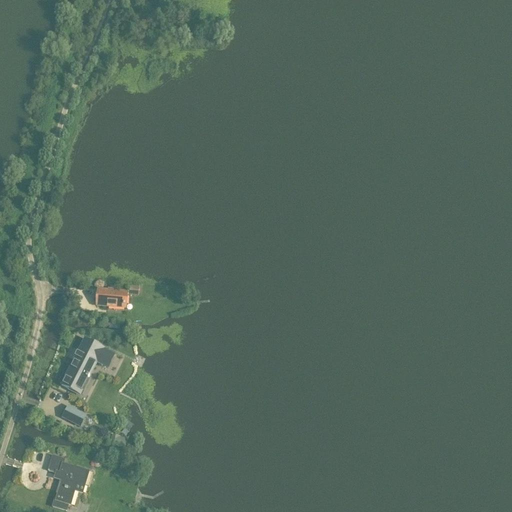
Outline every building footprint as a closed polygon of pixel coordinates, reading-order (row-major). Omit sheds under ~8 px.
[(129,287),(128,296),(138,297),(139,288),(129,287)] [(127,295),(98,292),(97,306),(126,309),(127,295)] [(80,396),(97,363),(108,369),(114,357),(103,351),(85,341),(61,387),(80,396)] [(62,419),(80,428),(85,418),(67,408),(62,419)] [(112,437),(111,444),(123,447),(124,440),(112,437)] [(54,501),(52,508),(64,511),(67,511),(69,507),(71,507),(75,493),(82,495),(84,488),(88,474),(63,466),(64,461),(52,458),(48,472),(60,476),(58,481),(62,482),(57,497),(63,499),(62,503),(54,501)]
